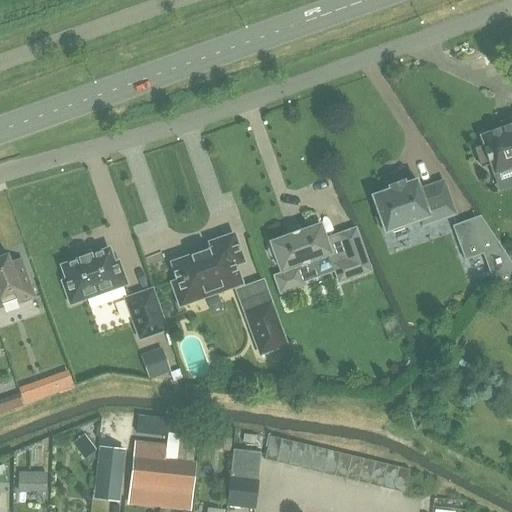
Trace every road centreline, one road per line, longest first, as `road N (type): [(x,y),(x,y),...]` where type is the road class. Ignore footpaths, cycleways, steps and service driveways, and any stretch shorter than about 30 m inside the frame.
road 1 (residential): [(511,8),(260,98),(0,174)]
road 2 (tertiary): [(0,122),(337,0)]
road 3 (unclassified): [(0,64),(179,0)]
